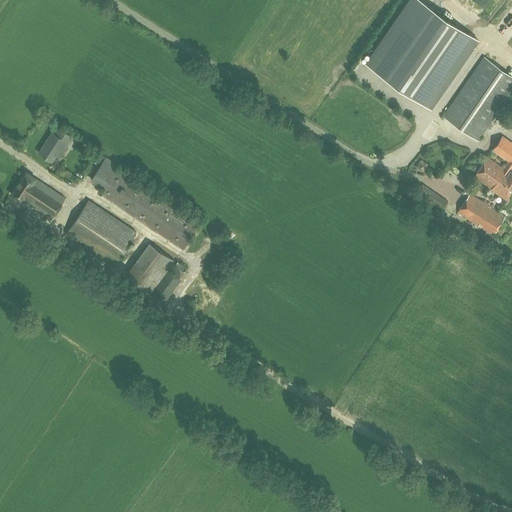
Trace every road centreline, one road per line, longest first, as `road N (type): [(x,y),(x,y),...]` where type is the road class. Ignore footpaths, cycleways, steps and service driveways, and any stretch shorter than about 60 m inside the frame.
road 1 (unknown): [(108,0),(337,147),(387,165)]
road 2 (unknown): [(387,165),(435,131),(453,133),(458,166),(445,180),(392,169)]
